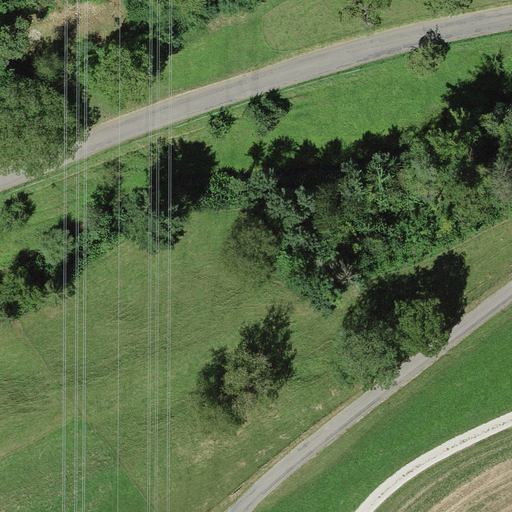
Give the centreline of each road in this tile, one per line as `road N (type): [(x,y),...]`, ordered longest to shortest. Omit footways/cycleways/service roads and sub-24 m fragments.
road 1 (unclassified): [(0,177),(299,69),(511,15)]
road 2 (track): [(511,289),(231,511)]
road 3 (track): [(511,417),(377,484),(357,511)]
